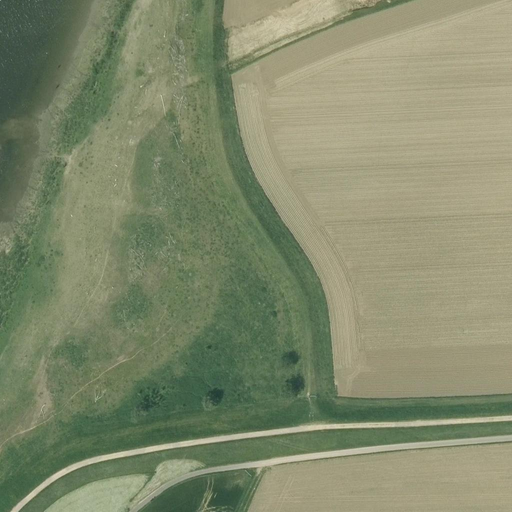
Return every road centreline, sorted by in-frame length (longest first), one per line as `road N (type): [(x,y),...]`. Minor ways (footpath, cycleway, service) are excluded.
road 1 (track): [(14,511),(65,471),(97,461),(321,427),(511,417)]
road 2 (unclassified): [(132,511),(171,482),(210,470),(511,438)]
